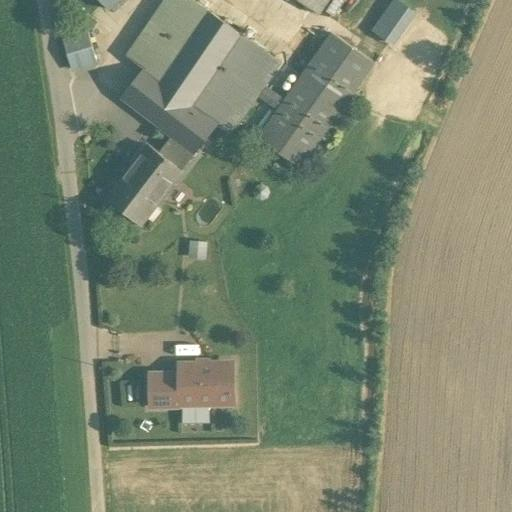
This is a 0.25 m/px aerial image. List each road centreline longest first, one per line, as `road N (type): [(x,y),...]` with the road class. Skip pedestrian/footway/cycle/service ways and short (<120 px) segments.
road 1 (track): [(49,0),(92,511)]
road 2 (track): [(61,110),(102,96),(112,31),(144,0)]
